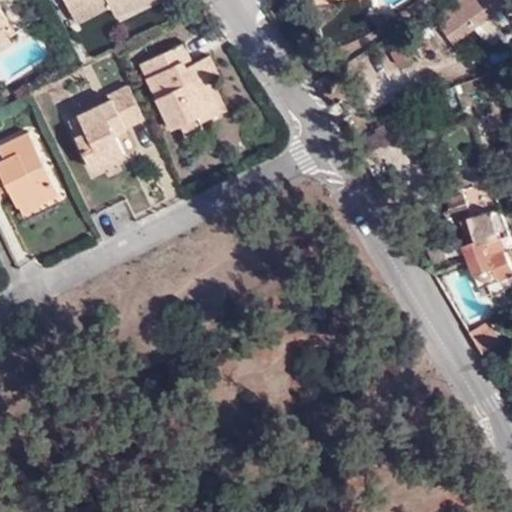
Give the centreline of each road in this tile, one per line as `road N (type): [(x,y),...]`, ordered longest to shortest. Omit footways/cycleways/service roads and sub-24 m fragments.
road 1 (residential): [(317,140),(511,463)]
road 2 (residential): [(317,140),(0,301)]
road 3 (residential): [(224,0),(317,140)]
